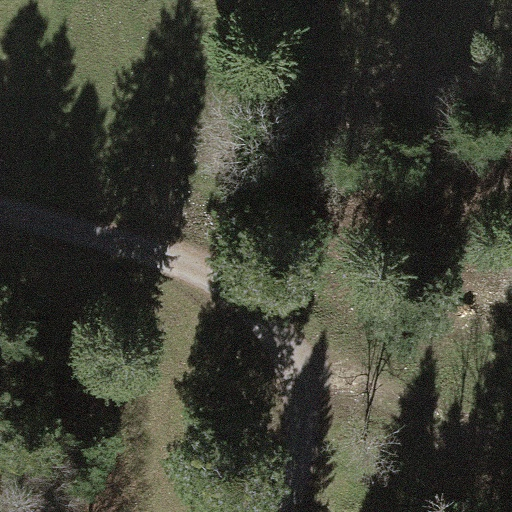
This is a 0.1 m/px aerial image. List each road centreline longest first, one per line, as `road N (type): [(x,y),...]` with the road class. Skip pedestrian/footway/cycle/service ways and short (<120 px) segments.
road 1 (track): [(0,216),(176,268),(248,308),(287,355)]
road 2 (track): [(287,355),(511,473)]
road 3 (track): [(287,355),(300,397),(300,436),(280,511)]
